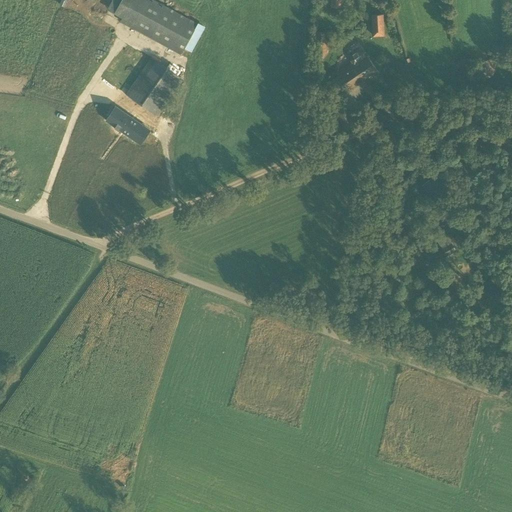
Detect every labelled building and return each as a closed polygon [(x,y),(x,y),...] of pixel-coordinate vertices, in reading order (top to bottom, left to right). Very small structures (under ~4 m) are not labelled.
[(121,0),(114,14),(122,19),(121,22),(181,54),(197,24),(152,0),(132,0),(131,2),(128,0),(121,0)] [(384,14),(371,15),(372,37),(385,36),(384,14)] [(58,17),(55,23),(75,33),(78,27),(58,17)] [(46,76),(76,94),(115,33),(99,23),(96,28),(93,26),(78,49),(68,42),(46,76)] [(326,33),(317,31),(315,35),(312,61),(321,62),(321,57),(326,53),(328,35),(326,33)] [(351,60),(353,63),(337,74),(340,78),(330,85),(338,96),(377,70),(364,52),(357,51),(351,55),(351,60)] [(151,58),(121,102),(152,124),(183,80),(151,58)] [(115,107),(106,121),(113,126),(115,127),(114,128),(118,131),(119,130),(123,133),(134,139),(138,133),(138,134),(140,132),(139,132),(143,126),(115,107)] [(115,153),(117,158),(125,155),(123,150),(115,153)] [(423,185),(431,195),(444,184),(436,175),(423,185)] [(438,249),(443,259),(460,249),(450,232),(442,237),(446,244),(438,249)] [(359,258),(359,268),(375,268),(375,258),(359,258)]
